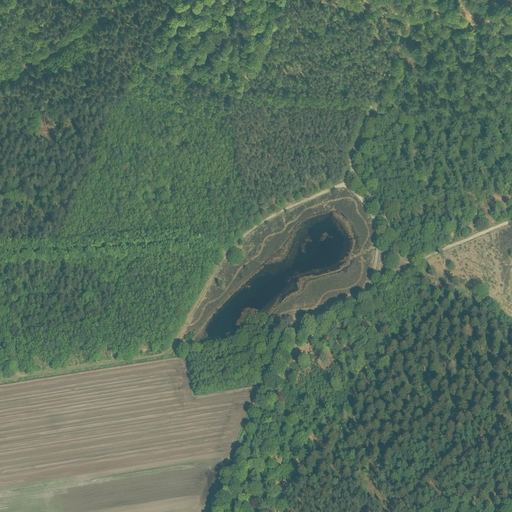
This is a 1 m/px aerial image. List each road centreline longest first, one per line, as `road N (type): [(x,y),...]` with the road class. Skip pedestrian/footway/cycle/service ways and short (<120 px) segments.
road 1 (track): [(345,185),(242,237),(164,353),(16,378)]
road 2 (track): [(215,511),(282,341),(353,298)]
road 3 (track): [(414,17),(345,185)]
road 4 (track): [(378,246),(411,264),(511,220)]
road 5 (track): [(121,0),(0,82)]
